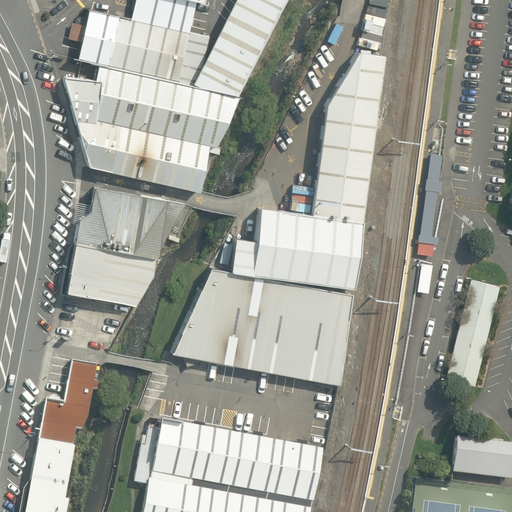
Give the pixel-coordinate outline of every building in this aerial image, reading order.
[(243,0),(202,85),(249,95),(294,0),(243,0)] [(199,34),(88,9),(77,58),(98,63),(188,83),(199,34)] [(312,215),(364,222),(385,56),(359,53),(328,104),(312,215)] [(238,96),(188,83),(98,63),(94,79),(65,76),(63,78),(88,166),(198,191),(209,145),(214,146),(238,96)] [(185,203),(94,185),(89,211),(79,218),(74,242),(154,256),(185,203)] [(441,189),(426,187),(417,253),(432,255),(441,189)] [(234,238),(229,270),(355,289),(364,222),(312,215),(262,207),(257,242),(234,238)] [(154,256),(74,242),(65,291),(133,304),(151,272),(154,256)] [(210,267),(171,352),(337,383),(353,293),(229,270),(210,267)] [(499,285),(467,277),(441,375),(473,384),(499,285)] [(42,399),(35,438),(76,446),(80,446),(96,366),(71,361),(63,403),(42,399)] [(323,449),(159,419),(149,472),(314,501),(323,449)] [(511,440),(455,433),(451,469),(452,469),(511,477),(511,471),(511,440)] [(76,446),(35,438),(23,511),(67,511),(69,503),(65,502),(76,446)] [(312,511),(314,501),(149,472),(142,511),(312,511)]
